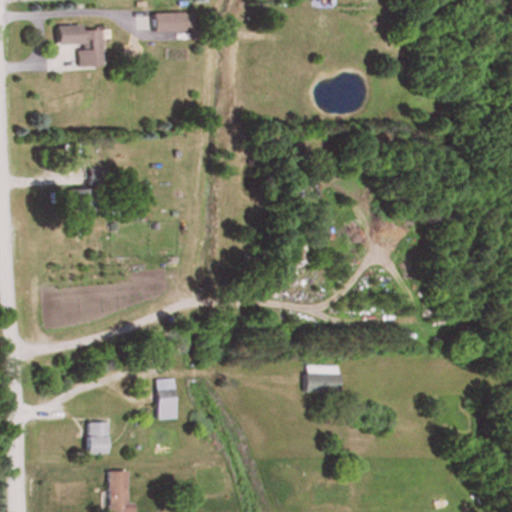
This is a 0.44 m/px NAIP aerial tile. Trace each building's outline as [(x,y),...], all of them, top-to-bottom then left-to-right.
[(193,33),(193,16),(153,16),(153,33),(193,33)] [(97,33),(79,33),(79,28),(54,29),(54,48),(76,47),(76,70),(98,69),(97,33)] [(102,171),(87,171),(87,187),(102,187),(102,171)] [(66,193),(66,213),(92,213),(92,193),(66,193)] [(303,395),(337,395),(337,368),(303,368),(303,395)] [(172,422),(172,381),(153,381),(153,422),(172,422)] [(83,455),(102,455),(102,423),(83,423),(83,455)] [(106,472),(106,511),(131,511),(131,503),(125,503),(125,472),(106,472)]
